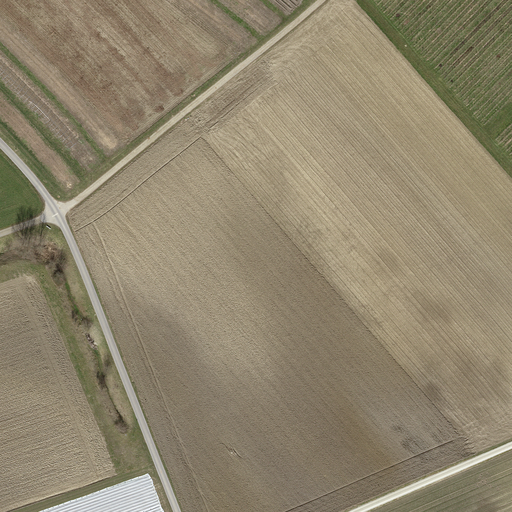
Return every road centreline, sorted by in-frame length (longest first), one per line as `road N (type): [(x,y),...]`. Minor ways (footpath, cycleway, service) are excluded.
road 1 (track): [(180,511),(60,213),(0,149)]
road 2 (track): [(309,0),(60,213)]
